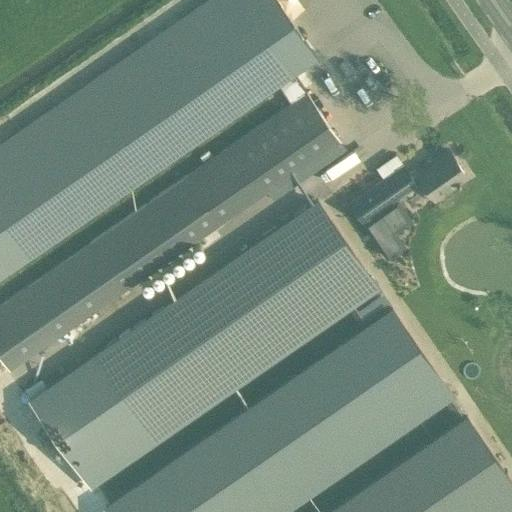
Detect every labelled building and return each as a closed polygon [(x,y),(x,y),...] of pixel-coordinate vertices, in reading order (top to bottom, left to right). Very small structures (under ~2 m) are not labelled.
[(0,272),(259,91),(274,112),(305,90),(291,69),(315,53),(278,0),(211,0),(0,146),(0,272)] [(306,89),(305,90),(274,112),(0,303),(0,354),(10,369),(340,139),(306,89)] [(434,199),(467,176),(449,150),(416,173),(415,171),(411,174),(403,162),(379,179),(394,200),(418,183),(417,182),(421,180),(434,199)] [(394,200),(379,179),(347,200),(362,221),(394,200)] [(89,484),(376,285),(317,200),(30,399),(89,484)] [(278,511),(451,393),(392,308),(104,507),(107,511),(278,511)] [(499,511),(511,503),(511,469),(469,412),(323,511),(499,511)]
